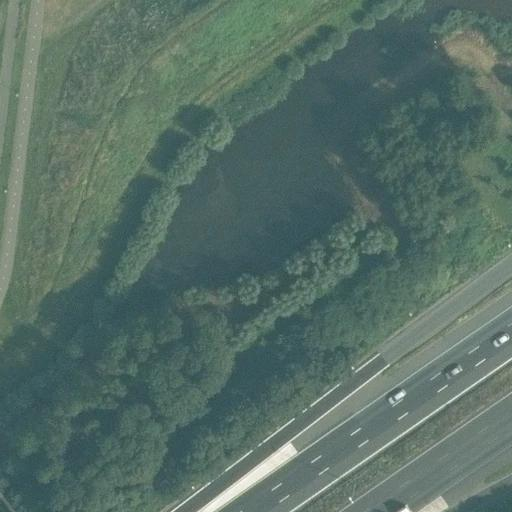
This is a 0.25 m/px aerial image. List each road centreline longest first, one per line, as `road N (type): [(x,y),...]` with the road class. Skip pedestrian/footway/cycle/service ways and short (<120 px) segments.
road 1 (motorway): [(511,265),(179,511)]
road 2 (motorway): [(511,333),(256,511)]
road 3 (motorway): [(384,511),(511,424)]
